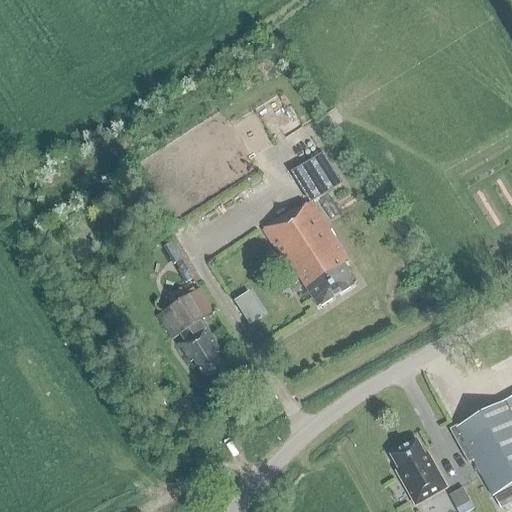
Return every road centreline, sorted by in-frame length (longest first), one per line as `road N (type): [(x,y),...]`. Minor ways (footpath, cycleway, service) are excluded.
road 1 (unclassified): [(237,511),(316,422),(511,314)]
road 2 (track): [(137,511),(225,470),(259,487)]
